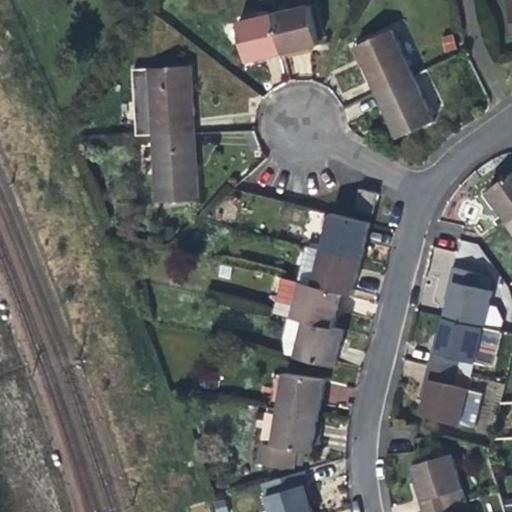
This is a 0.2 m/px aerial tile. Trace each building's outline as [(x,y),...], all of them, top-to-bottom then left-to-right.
[(310,5),(275,14),(284,52),(302,48),(319,44),(310,5)] [(265,56),(284,52),(275,14),(239,22),(248,60),(265,56)] [(369,71),(378,91),(414,75),(393,30),(357,46),(369,71)] [(135,134),(153,133),(196,131),(194,96),(192,64),(131,67),(135,134)] [(434,120),(414,75),(378,91),(389,117),(398,137),(434,120)] [(198,161),(196,131),(153,133),(157,202),(200,200),(198,161)] [(511,175),(489,191),(510,221),(511,219),(511,175)] [(358,187),(353,207),(374,212),(379,192),(358,187)] [(332,212),(323,249),(361,258),(365,243),(371,222),(332,212)] [(357,275),(361,258),(323,249),(314,284),(341,291),(353,294),(357,275)] [(451,300),(446,318),(484,327),(493,291),(487,289),(478,287),(481,275),(452,267),(449,280),(448,287),(445,299),(451,300)] [(490,276),(481,275),(478,287),(487,289),(490,276)] [(275,312),(291,316),(300,281),(284,277),(275,312)] [(300,281),(291,316),(305,320),(332,326),(336,307),(341,291),(314,284),(300,281)] [(299,341),(305,320),(291,316),(286,337),(299,341)] [(433,366),(458,371),(461,358),(476,362),(487,364),(495,329),(484,327),(446,318),(444,317),(439,336),(436,352),(431,351),(428,365),(433,366)] [(332,326),(305,320),(299,341),(296,355),(336,365),(340,349),(344,330),(332,326)] [(299,341),(286,337),(286,352),(296,355),(299,341)] [(461,358),(458,371),(473,375),(476,362),(461,358)] [(455,384),(458,371),(433,366),(428,365),(425,378),(430,380),(426,394),(422,414),(476,426),(484,391),(470,388),(455,384)] [(455,384),(470,388),(473,375),(458,371),(455,384)] [(286,372),(280,409),(319,415),(322,396),(325,378),(286,372)] [(280,409),(275,445),(301,449),(313,451),(316,430),(319,415),(280,409)] [(300,463),(301,449),(275,445),(259,443),(256,462),(293,468),(300,463)] [(420,486),(424,499),(462,488),(452,453),(413,465),(420,486)] [(263,482),(267,495),(305,483),(309,482),(306,470),(263,482)] [(305,483),(267,495),(272,511),(313,511),(310,499),(305,483)] [(462,488),(424,499),(419,501),(422,511),(430,511),(466,501),(462,488)] [(430,511),(469,511),(466,501),(430,511)] [(210,511),(209,503),(192,505),(192,511),(210,511)]
